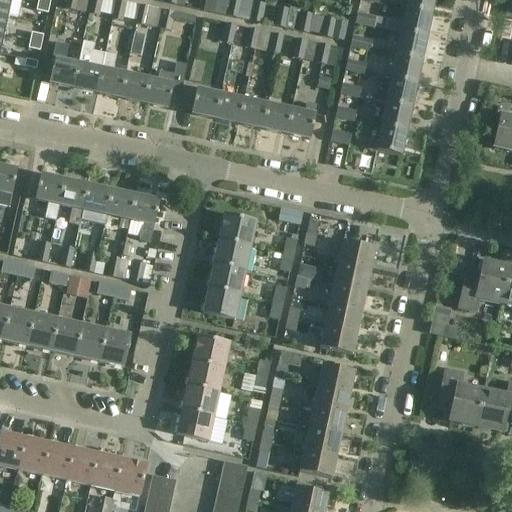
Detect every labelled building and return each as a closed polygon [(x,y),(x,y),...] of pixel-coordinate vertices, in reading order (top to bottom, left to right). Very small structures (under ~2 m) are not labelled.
[(0,0),(0,15),(7,17),(10,0),(0,0)] [(66,0),(65,10),(89,15),(92,0),(66,0)] [(92,0),(89,15),(99,17),(101,8),(103,0),(92,0)] [(242,2),(233,0),(230,0),(227,18),(238,20),(242,2)] [(408,0),(406,11),(430,16),(433,0),(408,0)] [(116,2),(113,11),(112,20),(122,23),(127,4),(116,2)] [(37,4),(35,13),(47,15),(49,7),(37,4)] [(265,6),(254,4),(250,22),(261,24),(265,6)] [(135,26),(159,31),(163,12),(139,7),(135,26)] [(288,11),(277,9),(274,27),(285,29),(288,11)] [(401,34),(425,40),(430,16),(406,11),(401,34)] [(163,12),(159,31),(155,50),(159,51),(164,32),(170,33),(172,23),(193,27),(195,18),(163,12)] [(378,17),(358,13),(355,24),(375,29),(378,17)] [(298,33),(307,35),(311,16),(302,14),(298,33)] [(311,16),(307,35),(332,40),(336,22),(311,16)] [(503,27),(500,40),(511,42),(511,20),(505,19),(503,27)] [(235,28),(225,25),(221,44),(231,47),(235,28)] [(244,49),(254,51),(258,33),(248,30),(244,49)] [(283,38),(258,33),(254,51),(279,56),(283,38)] [(31,34),(29,42),(41,44),(42,36),(31,34)] [(396,58),(420,63),(425,40),(401,34),(396,58)] [(353,38),(350,49),(369,53),(371,43),(353,38)] [(292,59),(302,61),(306,43),(296,41),(292,59)] [(29,42),(27,50),(39,52),(41,44),(29,42)] [(329,48),(306,43),(302,61),(325,66),(326,63),(329,48)] [(68,47),(55,44),(51,61),(53,61),(48,85),(72,90),(78,66),(64,63),(68,47)] [(72,90),(96,95),(104,55),(92,52),(93,46),(82,44),(78,66),(72,90)] [(115,57),(104,55),(96,95),(119,100),(125,76),(111,73),(115,57)] [(391,82),(415,87),(420,63),(396,58),(391,82)] [(25,60),(23,69),(35,71),(37,63),(25,60)] [(348,61),(345,72),(364,77),(366,66),(348,61)] [(148,81),(143,106),(167,111),(171,91),(181,93),(186,67),(176,65),(173,76),(159,73),(156,83),(148,81)] [(125,76),(119,100),(143,106),(148,81),(125,76)] [(319,78),(317,90),(328,93),(331,81),(319,78)] [(415,87),(391,82),(388,94),(379,93),(376,92),(373,102),(386,106),(410,111),(415,87)] [(342,85),(340,96),(359,100),(360,89),(342,85)] [(196,91),(195,96),(190,116),(214,121),(220,96),(196,91)] [(220,96),(214,121),(238,126),(243,101),(220,96)] [(243,101),(238,126),(262,131),(267,106),(243,101)] [(291,111),(285,136),(309,141),(317,107),(306,105),(304,114),(291,111)] [(267,106),(262,131),(285,136),(291,111),(267,106)] [(381,129),(405,135),(410,111),(386,106),(381,129)] [(337,109),(335,120),(354,124),(356,113),(337,109)] [(511,154),(511,119),(500,116),(492,150),(511,154)] [(405,135),(381,129),(378,141),(370,139),(368,151),(400,158),(405,135)] [(332,133),(329,143),(348,147),(350,137),(332,133)] [(0,168),(0,207),(8,209),(16,172),(0,168)] [(40,177),(34,203),(48,206),(45,220),(55,222),(59,208),(58,208),(63,182),(40,177)] [(58,208),(59,208),(71,211),(68,225),(79,227),(82,213),(81,213),(87,187),(63,182),(58,208)] [(81,213),(82,213),(105,218),(111,193),(87,187),(81,213)] [(111,193),(105,218),(120,221),(118,230),(127,232),(129,223),(135,198),(111,193)] [(135,198),(129,223),(142,226),(138,241),(150,244),(158,203),(135,198)] [(299,228),(302,215),(281,210),(278,223),(299,228)] [(218,242),(250,249),(255,224),(223,217),(218,242)] [(319,223),(309,221),(303,246),(313,249),(315,238),(319,223)] [(282,256),(293,259),(297,238),(291,237),(290,241),(286,240),(282,256)] [(213,266),(244,273),(250,249),(218,242),(213,266)] [(337,265),(369,272),(374,250),(342,243),(337,265)] [(50,246),(40,244),(36,262),(46,265),(50,246)] [(70,270),(72,261),(74,252),(63,249),(59,267),(70,270)] [(148,251),(146,259),(154,261),(156,253),(148,251)] [(83,273),(93,275),(96,262),(97,262),(98,256),(87,254),(83,273)] [(278,272),(288,274),(290,274),(293,259),(282,256),(278,272)] [(106,278),(117,280),(121,261),(110,259),(106,278)] [(121,261),(117,280),(125,281),(128,262),(121,261)] [(96,262),(93,275),(100,276),(103,263),(97,262),(96,262)] [(0,274),(16,278),(19,266),(3,263),(0,274)] [(501,306),(509,269),(483,263),(479,280),(465,277),(458,310),(475,313),(478,301),(501,306)] [(145,266),(134,264),(130,283),(141,285),(145,266)] [(333,286),(365,293),(369,272),(337,265),(333,286)] [(35,270),(19,266),(16,278),(32,281),(35,270)] [(207,290),(239,297),(244,273),(213,266),(207,290)] [(298,268),(296,278),(306,280),(309,270),(298,268)] [(511,269),(509,269),(501,306),(511,308),(511,269)] [(65,288),(68,277),(51,273),(48,285),(65,288)] [(90,282),(70,277),(65,297),(86,301),(90,282)] [(311,281),(306,280),(296,278),(293,289),(304,291),(304,290),(309,291),(311,281)] [(114,288),(98,285),(96,295),(112,299),(114,288)] [(328,307),(360,314),(365,293),(333,286),(328,307)] [(130,291),(114,288),(112,299),(128,302),(130,291)] [(272,304),(282,307),(286,291),(275,288),(272,304)] [(239,297),(207,290),(202,315),(234,321),(239,297)] [(268,320),(279,322),(282,307),(272,304),(268,320)] [(324,329),(356,336),(360,314),(328,307),(324,329)] [(0,342),(1,343),(8,311),(0,309),(0,342)] [(286,320),(297,323),(299,312),(288,310),(286,320)] [(8,311),(1,343),(25,348),(32,317),(8,311)] [(435,316),(431,335),(450,339),(452,329),(445,318),(435,316)] [(32,317),(25,348),(50,353),(56,322),(32,317)] [(286,320),(284,332),(295,334),(297,323),(286,320)] [(50,353),(74,359),(81,327),(56,322),(50,353)] [(98,364),(105,332),(81,327),(74,359),(98,364)] [(356,336),(324,329),(319,350),(351,357),(356,336)] [(105,332),(98,364),(122,369),(129,338),(105,332)] [(228,346),(216,343),(197,339),(192,363),(223,370),(228,346)] [(273,379),(284,381),(290,354),(280,352),(277,369),(275,368),(273,379)] [(259,362),(255,378),(266,380),(270,364),(259,362)] [(223,370),(192,363),(186,388),(218,395),(223,370)] [(317,388),(349,395),(354,374),(321,367),(317,388)] [(460,387),(462,375),(445,371),(438,404),(452,407),(448,424),(475,429),(483,392),(460,387)] [(262,396),(266,380),(255,378),(254,386),(252,394),(262,396)] [(269,400),(279,403),(284,381),(273,379),(269,400)] [(501,435),(504,418),(511,419),(511,386),(509,386),(506,397),(483,392),(475,429),(501,435)] [(218,395),(186,388),(181,412),(213,419),(218,395)] [(312,410),(344,417),(349,395),(317,388),(312,410)] [(269,400),(267,412),(277,414),(279,403),(269,400)] [(249,410),(245,426),(256,428),(259,412),(249,410)] [(344,417),(312,410),(307,431),(340,438),(344,417)] [(213,419),(181,412),(176,436),(207,443),(213,419)] [(252,444),(256,428),(245,426),(241,442),(252,444)] [(340,438),(307,431),(303,452),(335,459),(340,438)] [(259,443),(270,445),(272,434),(262,432),(259,443)] [(0,468),(17,472),(24,441),(0,435),(0,436),(0,468)] [(24,441),(17,472),(42,478),(49,446),(24,441)] [(268,456),(270,445),(259,443),(257,453),(268,456)] [(49,446),(42,478),(66,483),(73,451),(49,446)] [(73,451),(66,483),(90,488),(97,457),(73,451)] [(298,474),(300,474),(330,481),(335,459),(303,452),(298,474)] [(97,457),(90,488),(114,494),(121,462),(97,457)] [(121,462),(114,494),(139,499),(146,467),(121,462)] [(220,476),(243,481),(246,469),(222,464),(220,476)] [(220,476),(217,487),(241,492),(243,481),(220,476)] [(149,489),(172,494),(174,481),(152,477),(149,489)] [(241,492),(217,487),(215,498),(238,503),(241,492)] [(172,494),(149,489),(146,501),(169,506),(172,494)] [(290,511),(296,511),(323,511),(327,496),(295,489),(290,511)] [(249,491),(247,502),(257,504),(259,493),(249,491)] [(215,498),(212,510),(222,511),(236,511),(238,503),(215,498)] [(110,511),(112,503),(101,500),(98,511),(110,511)] [(167,511),(169,506),(146,501),(144,511),(167,511)] [(244,511),(255,511),(257,504),(247,502),(245,511),(244,511)]
